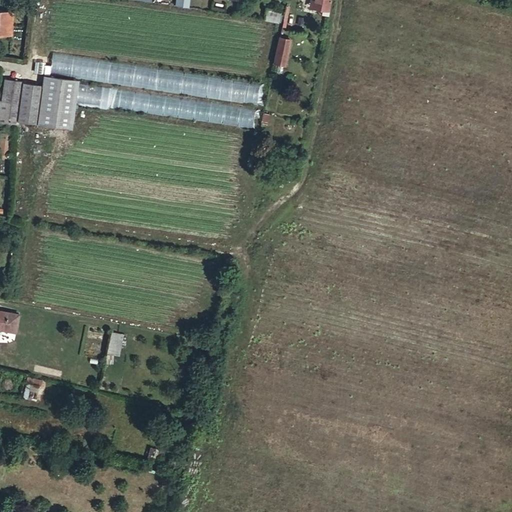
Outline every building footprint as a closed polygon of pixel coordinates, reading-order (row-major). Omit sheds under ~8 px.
[(314,9),(321,10),(324,1),(315,0),(314,9)] [(321,10),(328,11),(330,3),(328,1),(324,1),(321,10)] [(266,10),(264,20),(279,22),(281,13),(266,10)] [(0,30),(0,38),(10,39),(11,14),(1,14),(0,30)] [(280,39),(274,63),(285,65),(291,40),(280,39)] [(74,72),(96,71),(95,59),(74,61),(74,72)] [(34,89),(28,127),(62,132),(69,83),(36,78),(34,89)] [(0,126),(6,127),(8,85),(0,83),(0,126)] [(258,100),(258,84),(224,83),(224,99),(258,100)] [(8,85),(6,127),(9,127),(11,124),(28,127),(34,89),(8,85)] [(255,110),(230,107),(229,117),(237,118),(236,125),(253,127),(255,110)] [(0,325),(23,330),(26,313),(0,308),(0,325)] [(126,329),(119,328),(115,350),(122,351),(126,329)]
